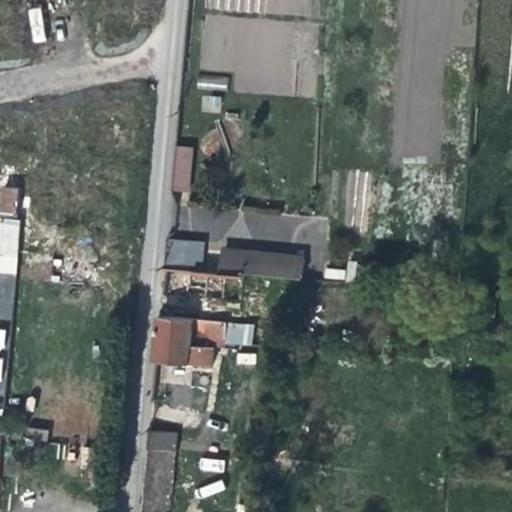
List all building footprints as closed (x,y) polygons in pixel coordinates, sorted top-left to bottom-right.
[(32,42),(45,40),(41,7),(27,9),(32,42)] [(193,18),(181,194),(213,196),(215,178),(225,179),(235,21),(193,18)] [(241,22),(237,82),(242,83),(241,93),(270,95),(271,85),(276,85),(280,25),(241,22)] [(0,186),(0,214),(17,216),(18,187),(0,186)] [(0,217),(0,272),(17,273),(18,218),(0,217)] [(201,268),(205,243),(168,237),(165,262),(201,268)] [(221,250),(220,271),(266,274),(268,253),(238,251),(221,250)] [(266,274),(299,277),(301,257),(268,253),(266,274)] [(220,271),(162,266),(159,294),(188,297),(238,302),(242,274),(220,271)] [(190,333),(223,336),(225,323),(157,317),(147,430),(161,431),(167,376),(172,362),(183,363),(208,365),(210,348),(189,346),(190,333)] [(171,404),(197,404),(197,386),(171,386),(171,404)] [(166,511),(175,433),(161,431),(147,430),(139,511),(166,511)] [(200,458),(199,470),(222,472),(223,460),(200,458)]
